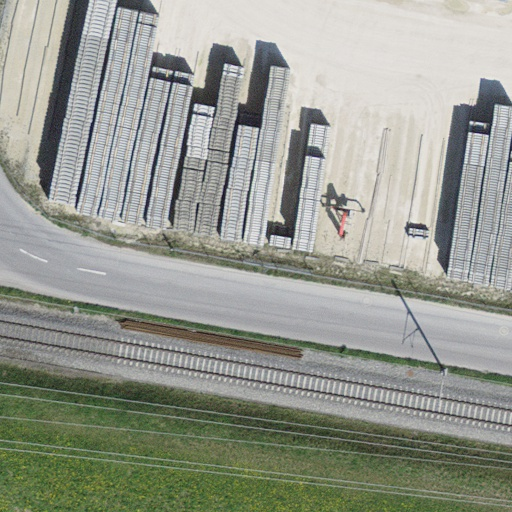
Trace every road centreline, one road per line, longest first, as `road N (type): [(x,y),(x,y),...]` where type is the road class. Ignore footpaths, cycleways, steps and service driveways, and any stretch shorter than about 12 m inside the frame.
road 1 (residential): [(0,239),(38,268),(511,348)]
road 2 (unknown): [(511,35),(369,0)]
